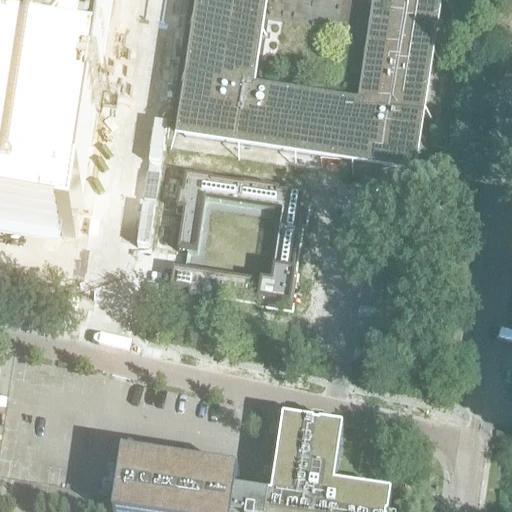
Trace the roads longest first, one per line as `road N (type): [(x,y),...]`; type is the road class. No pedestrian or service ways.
road 1 (unclassified): [(462,511),(472,440),(0,336)]
road 2 (unclassified): [(477,406),(511,177)]
